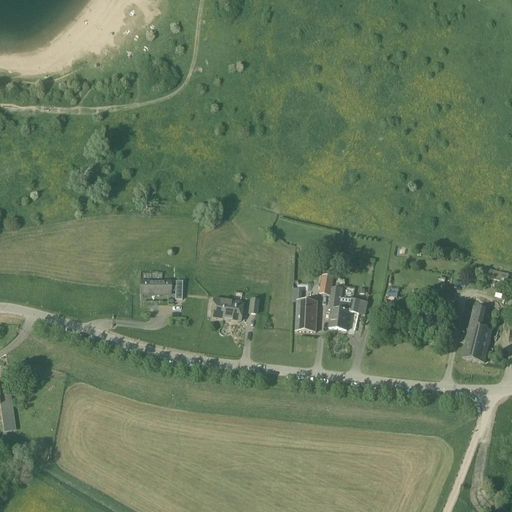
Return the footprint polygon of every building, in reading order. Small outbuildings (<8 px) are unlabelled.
[(329,304),(330,297),(333,279),(322,277),(319,295),(329,296),(329,304)] [(359,315),(361,302),(339,298),(340,290),(332,288),(333,279),(330,297),(329,304),(328,311),(331,311),(328,329),(347,331),(349,314),(359,315)] [(141,280),(141,295),(170,295),(170,292),(175,292),(175,301),(182,301),(182,281),(176,281),(175,286),(172,286),(172,281),(170,281),(170,280),(141,280)] [(411,302),(412,291),(386,289),(385,306),(395,307),(395,300),(411,302)] [(240,323),(243,304),(214,300),(211,319),(240,323)] [(250,300),(249,315),(256,315),(257,301),(250,300)] [(315,333),(317,304),(297,303),(296,332),(315,333)] [(470,327),(462,358),(484,364),(491,333),(482,330),(480,330),(485,311),(475,308),(470,327)] [(0,405),(4,433),(11,432),(6,396),(0,396),(0,405)]
